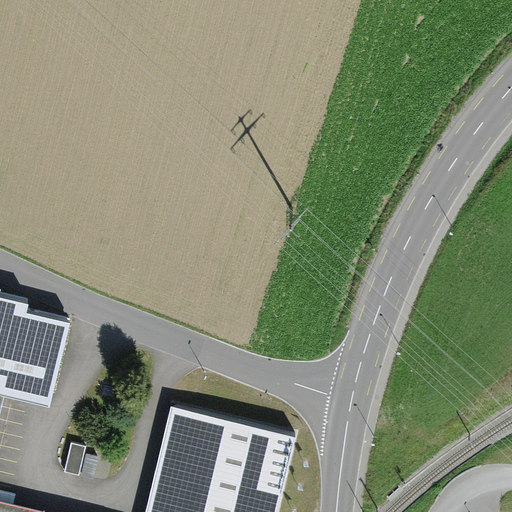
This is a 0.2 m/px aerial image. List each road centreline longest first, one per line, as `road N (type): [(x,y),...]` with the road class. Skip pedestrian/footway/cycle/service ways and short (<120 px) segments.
road 1 (residential): [(0,264),(102,311),(351,401)]
road 2 (tertiary): [(351,401),(370,330),(425,210),(511,91)]
road 3 (unknown): [(102,311),(49,405),(37,447),(44,476),(76,490),(141,476)]
road 4 (unknown): [(141,476),(175,339)]
